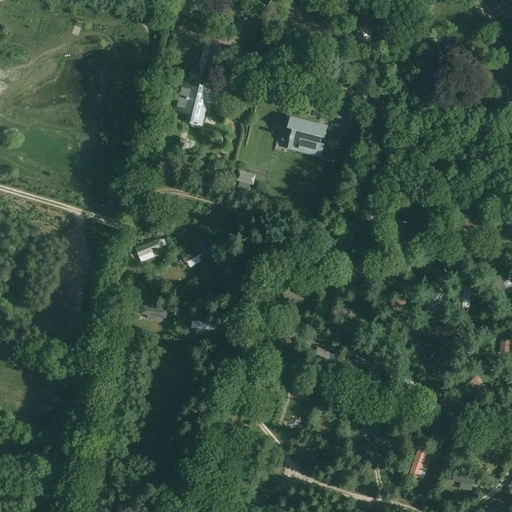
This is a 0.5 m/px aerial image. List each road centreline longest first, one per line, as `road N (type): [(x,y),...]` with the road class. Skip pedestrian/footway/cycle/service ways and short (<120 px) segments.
road 1 (track): [(511,319),(425,337),(345,329),(331,321),(320,258),(352,197),(393,165),(511,182)]
road 2 (track): [(0,187),(119,223),(154,192),(172,190),(324,241)]
road 3 (track): [(73,479),(158,486),(242,506),(303,482),(411,511)]
road 4 (track): [(511,138),(236,59)]
road 5 (track): [(210,499),(265,291),(278,272),(320,258)]
road 6 (track): [(73,479),(101,368),(79,333),(79,211)]
